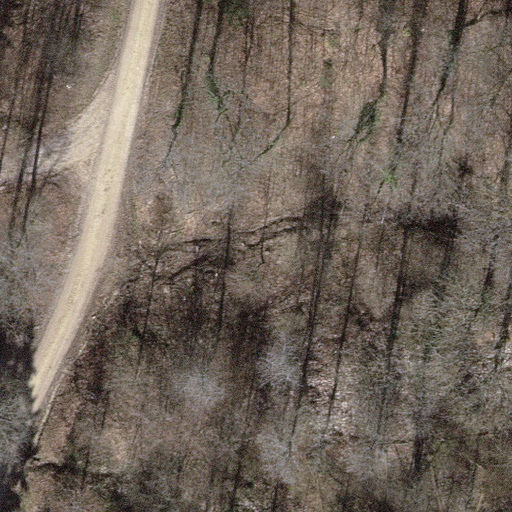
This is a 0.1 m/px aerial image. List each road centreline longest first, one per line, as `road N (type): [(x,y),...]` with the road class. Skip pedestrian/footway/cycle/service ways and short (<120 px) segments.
road 1 (track): [(0,463),(12,416),(104,286),(172,0)]
road 2 (track): [(0,164),(144,125)]
